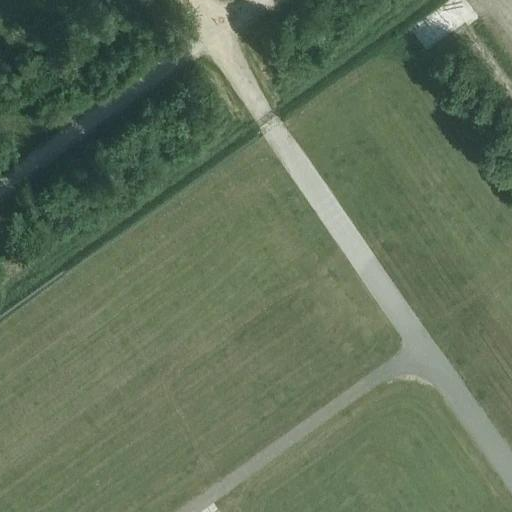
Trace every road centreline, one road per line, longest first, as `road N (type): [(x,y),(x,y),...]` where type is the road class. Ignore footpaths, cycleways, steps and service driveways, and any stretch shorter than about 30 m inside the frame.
road 1 (track): [(0,187),(266,0)]
road 2 (track): [(266,124),(189,0)]
